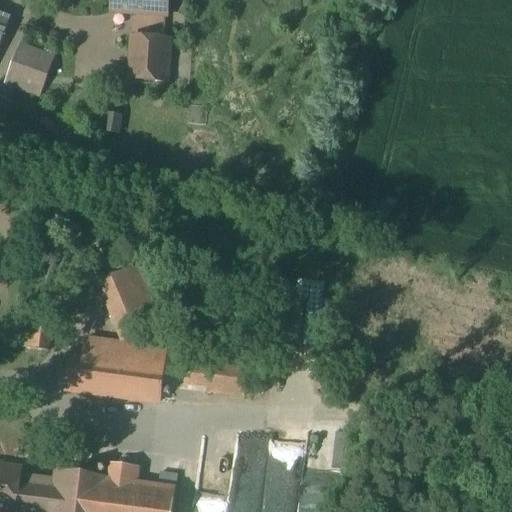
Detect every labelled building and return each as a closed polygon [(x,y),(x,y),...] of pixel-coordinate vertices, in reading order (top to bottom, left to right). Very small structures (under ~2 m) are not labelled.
[(113,0),(113,14),(168,18),(168,0),(113,0)] [(0,51),(12,19),(0,15),(0,51)] [(171,42),(133,39),(130,82),(169,85),(171,42)] [(55,60),(21,47),(6,86),(41,99),(55,60)] [(13,105),(0,100),(0,139),(13,105)] [(153,264),(111,280),(137,340),(178,323),(153,264)] [(79,291),(55,278),(36,315),(60,328),(79,291)] [(52,332),(27,329),(21,349),(49,352),(52,332)] [(167,352),(87,341),(85,359),(72,357),(67,393),(161,405),(167,352)] [(248,367),(178,359),(177,376),(188,378),(187,385),(218,389),(217,395),(245,397),(248,367)] [(21,471),(5,469),(3,467),(0,466),(0,511),(52,511),(56,483),(21,478),(21,471)] [(139,472),(110,467),(108,480),(109,480),(105,511),(174,511),(177,489),(137,484),(139,472)] [(108,480),(57,473),(56,483),(52,511),(105,511),(109,480),(108,480)] [(249,511),(251,488),(202,486),(201,511),(249,511)]
